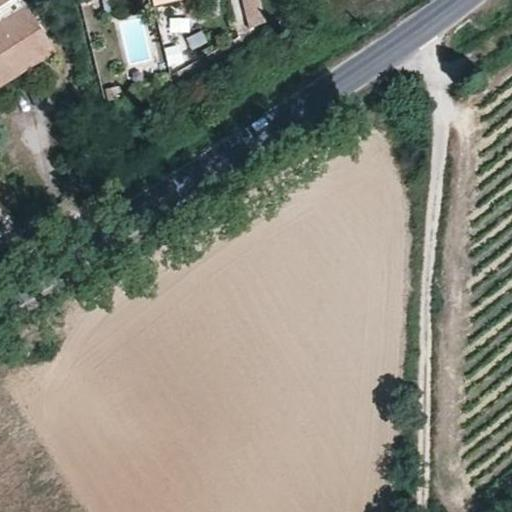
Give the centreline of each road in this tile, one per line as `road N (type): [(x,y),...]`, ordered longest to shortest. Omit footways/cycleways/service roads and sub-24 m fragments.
road 1 (secondary): [(0,296),(454,0)]
road 2 (track): [(423,511),(443,109),(438,73),(414,31)]
